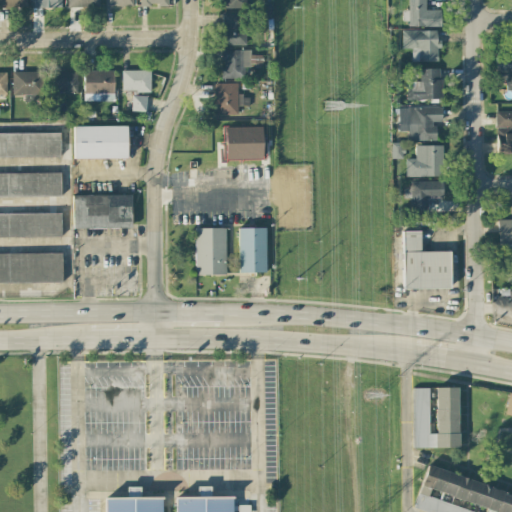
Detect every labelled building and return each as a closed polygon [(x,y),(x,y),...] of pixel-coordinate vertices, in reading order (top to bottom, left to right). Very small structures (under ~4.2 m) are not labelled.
[(32,0),(33,8),(61,7),(61,0),(32,0)] [(67,0),(68,8),(99,7),(99,0),(67,0)] [(221,0),(222,9),(246,8),(245,0),(221,0)] [(245,13),(222,13),(221,45),(245,45),(245,13)] [(401,49),(411,49),(412,62),(438,61),(437,30),(401,30),(401,49)] [(249,50),(221,50),(221,79),(244,78),(244,68),(249,68),(249,50)] [(441,99),(440,68),(419,69),(419,81),(407,81),(408,100),(441,99)] [(83,71),(83,94),(85,94),(85,101),(114,100),(113,70),(83,71)] [(149,92),(150,71),(121,70),(121,91),(149,92)] [(41,71),(12,72),(12,95),(42,94),(41,71)] [(77,93),(76,71),(49,72),(50,94),(77,93)] [(237,114),(237,106),(249,106),(248,96),(237,96),(237,83),(215,83),(216,115),(237,114)] [(146,96),(131,95),(131,111),(145,111),(146,96)] [(398,107),(397,132),(407,132),(407,140),(436,141),(436,123),(441,123),(441,107),(398,107)] [(496,154),(511,153),(511,133),(506,133),(506,128),(511,128),(511,111),(495,111),(496,154)] [(126,126),(73,126),(73,158),(126,158),(126,126)] [(223,127),(223,160),(262,159),(261,127),(223,127)] [(0,157),(60,157),(60,133),(0,133),(0,157)] [(405,177),(443,176),(442,145),(415,146),(415,158),(405,159),(405,177)] [(0,196),(61,196),(60,172),(0,173),(0,196)] [(442,181),(410,182),(411,213),(427,213),(427,198),(442,197),(442,181)] [(71,195),(71,229),(130,228),(130,194),(71,195)] [(60,212),(0,213),(0,237),(61,236),(60,212)] [(194,228),(226,227),(227,274),(195,275),(194,228)] [(237,228),(238,273),(265,272),(264,228),(237,228)] [(449,251),(420,252),(420,231),(402,232),(402,289),(449,288),(449,251)] [(61,253),(0,253),(0,283),(61,283),(61,253)] [(411,388),(412,448),(458,447),(457,387),(435,387),(435,433),(428,434),(427,388),(411,388)] [(174,497),(174,511),(232,511),(232,497),(174,497)] [(105,499),(105,511),(161,511),(161,499),(105,499)]
